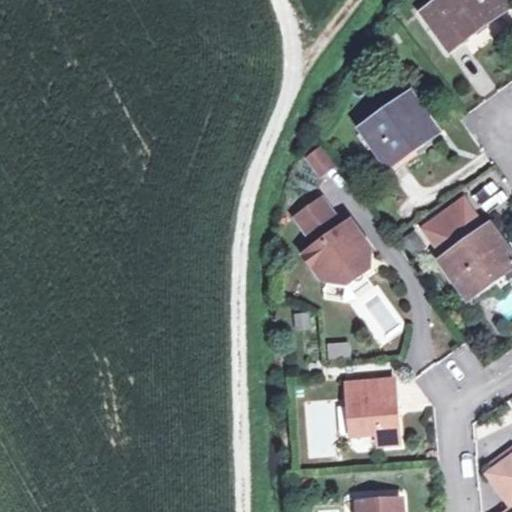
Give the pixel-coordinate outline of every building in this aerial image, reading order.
[(504,0),(445,0),(423,17),(450,53),(511,9),(504,0)] [(412,98),(362,133),(389,170),(439,134),(412,98)] [(321,150),(308,160),(321,178),(335,169),(321,150)] [(322,201),(295,219),(317,249),(304,258),(322,284),(347,288),(369,271),(361,259),(370,252),(350,224),(342,229),(322,201)] [(466,201),(449,213),(471,244),(488,232),(466,201)] [(449,213),(424,231),(446,262),(442,265),(468,302),(495,282),(511,269),(511,256),(492,229),(488,232),(471,244),(449,213)] [(414,233),(398,245),(410,260),(425,249),(414,233)] [(511,269),(495,282),(503,292),(511,285),(511,269)] [(294,314),(294,329),(311,330),(312,314),(294,314)] [(350,344),(327,345),(328,366),(351,365),(350,344)] [(397,382),(347,386),(349,407),(356,406),(359,438),(378,436),(379,447),(402,445),(397,382)] [(356,406),(349,407),(352,439),(359,438),(356,406)] [(511,511),(511,459),(489,476),(511,505),(511,511)] [(401,511),(400,500),(357,504),(358,511),(401,511)]
